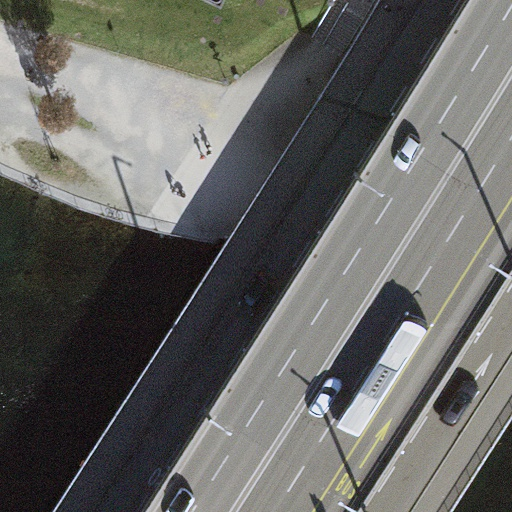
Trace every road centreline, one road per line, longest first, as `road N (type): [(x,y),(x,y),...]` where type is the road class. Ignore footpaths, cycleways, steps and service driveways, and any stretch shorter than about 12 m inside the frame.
road 1 (tertiary): [(456,0),(128,511)]
road 2 (primary): [(511,2),(193,511)]
road 3 (primary): [(296,511),(511,168)]
road 4 (tertiary): [(363,511),(511,281)]
